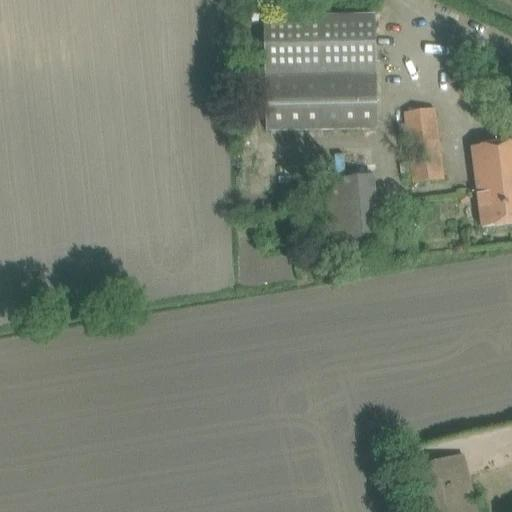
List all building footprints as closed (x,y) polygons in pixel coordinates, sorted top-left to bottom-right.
[(264,28),(266,131),(377,129),(376,26),(264,28)] [(404,113),(407,133),(414,183),(444,179),(435,109),(404,113)] [(511,143),(472,149),(474,168),(482,229),(511,224),(511,143)] [(324,181),(330,246),(378,242),(372,177),(324,181)] [(418,456),(416,448),(406,451),(408,459),(418,456)] [(415,511),(475,511),(462,455),(405,469),(415,511)]
